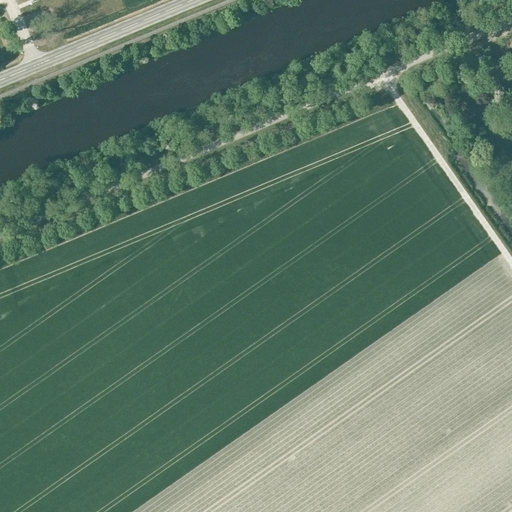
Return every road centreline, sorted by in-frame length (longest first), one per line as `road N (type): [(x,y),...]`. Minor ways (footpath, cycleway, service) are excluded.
road 1 (unclassified): [(0,230),(511,17)]
road 2 (primary): [(0,81),(194,0)]
